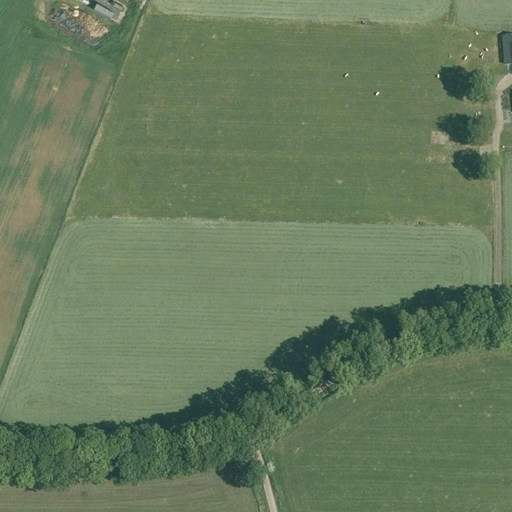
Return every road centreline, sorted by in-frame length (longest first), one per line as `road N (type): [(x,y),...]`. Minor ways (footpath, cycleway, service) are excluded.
road 1 (unclassified): [(254,435),(391,350),(477,328),(511,328)]
road 2 (unclassified): [(0,467),(159,466),(254,435)]
